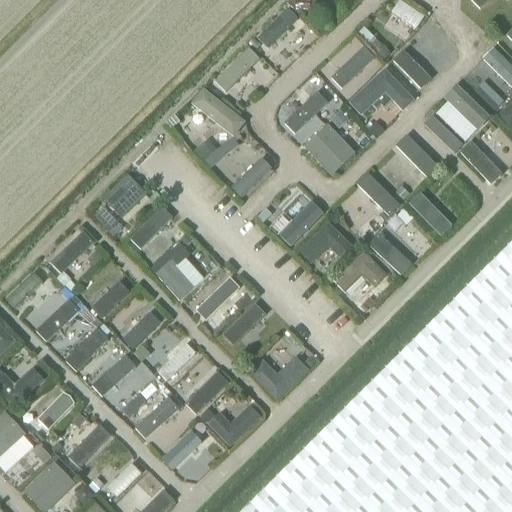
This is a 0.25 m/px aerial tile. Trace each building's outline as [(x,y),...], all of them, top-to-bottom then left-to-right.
[(465,0),(474,8),(482,0),(465,0)] [(392,14),(416,30),(424,18),(400,3),(392,14)] [(258,41),(268,51),(298,21),(287,10),(258,41)] [(342,91),(374,59),(364,49),(331,80),(342,91)] [(226,94),(260,61),(249,50),(215,83),(226,94)] [(489,65),(511,87),(511,69),(498,56),(489,65)] [(423,85),(398,57),(388,65),(413,94),(423,85)] [(384,71),(349,105),(359,117),(383,95),(401,115),(415,103),(384,71)] [(304,91),(328,116),(337,108),(313,82),(304,91)] [(456,86),(443,100),(477,133),(490,119),(456,86)] [(192,106),(234,139),(245,124),(203,91),(192,106)] [(511,129),(511,104),(496,118),(508,133),(511,129)] [(332,177),(355,156),(327,126),(304,148),(332,177)] [(437,170),(412,145),(403,154),(429,179),(437,170)] [(496,173),(471,147),(463,155),(487,181),(496,173)] [(241,199),(272,170),(262,160),(231,189),(241,199)] [(357,187),(388,219),(399,208),(368,176),(357,187)] [(121,220),(146,196),(127,177),(103,201),(121,220)] [(408,207),(435,237),(444,228),(417,199),(408,207)] [(324,216),(311,203),(279,237),(292,249),(324,216)] [(164,224),(155,216),(129,242),(138,250),(164,224)] [(351,247),(328,225),(299,254),(311,266),(328,250),(339,261),(351,247)] [(61,276),(93,245),(83,234),(50,265),(61,276)] [(412,266),(379,236),(369,247),(401,278),(412,266)] [(511,511),(511,244),(244,511),(511,511)] [(188,256),(179,247),(150,274),(159,283),(188,256)] [(384,278),(362,254),(332,283),(344,296),(361,279),(373,290),(384,278)] [(9,298),(19,308),(50,277),(41,267),(9,298)] [(205,323),(239,290),(229,280),(195,313),(205,323)] [(129,294),(119,284),(91,311),(101,321),(129,294)] [(78,309),(69,300),(41,329),(50,337),(78,309)] [(223,336),(233,346),(258,321),(248,311),(223,336)] [(133,351),(160,324),(150,314),(123,341),(133,351)] [(0,359),(16,345),(0,327),(0,359)] [(96,336),(73,360),(80,368),(104,344),(96,336)] [(276,377),(262,363),(248,377),(276,405),(307,373),(294,360),(276,377)] [(102,390),(110,399),(135,374),(126,366),(102,390)] [(14,387),(3,376),(0,379),(0,395),(14,410),(44,382),(32,370),(14,387)] [(228,385),(218,375),(185,406),(196,417),(228,385)] [(63,395),(37,422),(48,432),(74,405),(63,395)] [(168,400),(135,430),(145,441),(179,411),(168,400)] [(229,450),(261,420),(249,408),(230,426),(220,415),(207,427),(229,450)] [(0,417),(0,459),(25,437),(4,414),(0,417)] [(71,458),(81,468),(107,442),(97,432),(71,458)] [(168,455),(176,463),(198,441),(190,433),(168,455)] [(54,465),(23,494),(40,511),(48,511),(75,487),(54,465)] [(131,465),(105,490),(114,499),(139,474),(131,465)] [(161,511),(170,505),(161,496),(144,511),(161,511)]
